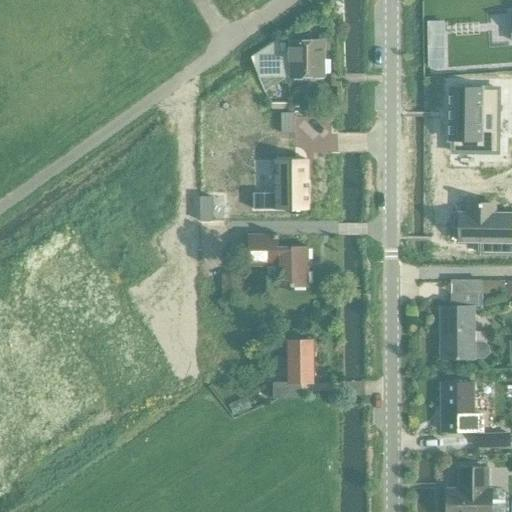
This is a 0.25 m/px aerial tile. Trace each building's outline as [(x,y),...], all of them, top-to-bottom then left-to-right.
[(278,41),(253,57),(254,60),(260,77),(290,77),(290,78),(326,77),(326,41),(290,41),(290,52),(280,52),(279,41),(278,41)] [(499,89),(450,89),(449,140),(453,140),(453,153),(498,153),(499,89)] [(276,193),(254,193),(254,210),(308,209),(308,198),(308,160),(277,160),(276,160),(276,193)] [(455,218),(455,237),(460,238),(460,242),(482,242),(482,254),(511,254),(511,214),(495,214),(495,204),(469,204),(468,214),(461,214),(460,218),(455,218)] [(277,287),(308,287),(308,248),(278,248),(278,236),(250,236),(250,266),(277,265),(277,287)] [(223,300),(244,300),(243,275),(223,276),(223,300)] [(451,308),(442,308),(441,360),(472,360),(472,358),(484,358),(489,354),(489,348),(484,343),(472,343),(472,308),(472,307),(478,307),(478,294),(481,294),(482,294),(482,280),(451,280),(451,308)] [(303,383),(315,383),(314,341),(290,342),(290,358),(278,358),(278,368),(290,368),(291,383),(275,384),(275,400),(303,399),(303,383)] [(482,416),(474,416),(473,383),(441,384),(442,432),(483,432),(482,416)] [(234,415),(251,408),(246,397),(230,405),(234,415)] [(479,449),(510,447),(509,435),(479,436),(479,449)] [(448,490),(448,511),(492,511),(492,490),(487,490),(487,469),(460,469),(460,490),(448,490)]
